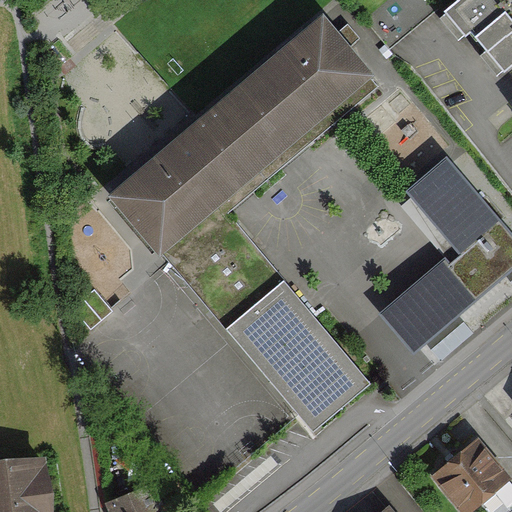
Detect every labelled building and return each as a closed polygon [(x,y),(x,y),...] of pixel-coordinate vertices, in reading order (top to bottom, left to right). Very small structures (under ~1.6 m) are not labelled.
[(511,0),(461,0),(445,14),(467,41),(473,36),(502,70),(511,61),(511,0)] [(325,21),(114,194),(162,253),(191,228),(226,200),(239,189),(367,84),(362,78),(368,73),(325,21)] [(511,256),(511,223),(447,145),(404,181),(459,248),(448,258),(439,264),(384,309),(412,339),(511,256)] [(191,228),(162,253),(223,326),(287,272),(226,200),(191,228)] [(287,272),(223,326),(315,434),(378,381),(287,272)] [(433,469),(466,511),(491,491),(503,506),(511,498),(511,477),(477,434),(433,469)] [(0,511),(48,511),(45,459),(0,461),(0,511)] [(165,511),(154,484),(108,502),(111,511),(165,511)]
